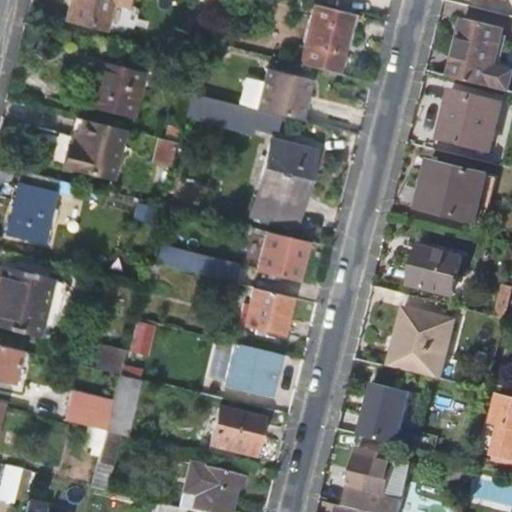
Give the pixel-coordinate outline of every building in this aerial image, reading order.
[(126,0),(71,0),(67,19),(105,27),(111,2),(125,5),(126,0)] [(342,53),(352,11),(316,2),(303,60),(336,68),(339,54),(342,53)] [(490,85),(499,48),(504,28),(465,19),(458,47),(462,48),(456,76),(490,85)] [(506,51),(499,48),(490,85),(497,87),(506,51)] [(96,58),(85,105),(133,116),(143,70),(96,58)] [(265,66),(256,107),(287,114),(300,118),(310,76),(265,66)] [(441,137),(490,149),(503,102),(453,89),(441,137)] [(256,107),(203,94),(188,91),(185,103),(227,113),(225,121),(236,123),(235,127),(256,131),(257,127),(282,133),(287,114),(256,107)] [(113,177),(127,128),(84,118),(80,135),(59,131),(50,163),(113,177)] [(154,161),(171,164),(177,140),(160,136),(154,161)] [(313,150),(271,140),(253,213),(295,223),(313,150)] [(424,207),(492,224),(503,178),(435,161),(424,207)] [(46,243),(61,178),(49,175),(47,177),(29,173),(29,171),(27,170),(10,234),(46,243)] [(156,207),(137,202),(133,219),(152,223),(156,207)] [(298,278),(307,238),(267,228),(258,269),(298,278)] [(411,280),(454,290),(462,254),(421,243),(411,280)] [(165,247),(161,263),(234,281),(239,265),(165,247)] [(154,284),(159,263),(147,260),(142,281),(154,284)] [(41,275),(0,264),(0,325),(27,332),(41,275)] [(284,333),(292,296),(254,286),(245,324),(284,333)] [(395,366),(441,377),(456,317),(405,305),(397,338),(402,339),(395,366)] [(138,319),(134,350),(151,352),(155,321),(138,319)] [(0,375),(18,380),(27,350),(0,342),(0,375)] [(225,381),(259,390),(269,351),(234,342),(225,381)] [(225,381),(232,348),(214,344),(208,369),(215,371),(214,378),(225,381)] [(103,345),(98,367),(119,373),(125,350),(103,345)] [(268,392),(278,353),(269,351),(259,390),(268,392)] [(138,389),(141,378),(119,373),(114,394),(106,426),(122,430),(127,409),(135,410),(138,399),(130,398),(133,388),(138,389)] [(376,381),(363,435),(431,451),(434,437),(418,433),(401,429),(411,390),(376,381)] [(70,384),(62,418),(87,425),(105,429),(106,426),(114,394),(70,384)] [(427,394),(411,390),(401,429),(418,433),(427,394)] [(511,394),(502,392),(496,421),(503,422),(496,452),(505,454),(503,461),(511,462),(511,394)] [(210,446),(253,457),(263,419),(219,408),(210,446)] [(82,445),(101,449),(105,429),(87,425),(82,445)] [(101,449),(98,461),(92,485),(106,489),(112,464),(119,433),(105,429),(101,449)] [(360,447),(359,453),(395,462),(399,463),(400,460),(401,457),(360,447)] [(495,459),(503,461),(505,454),(496,452),(495,459)] [(355,487),(350,508),(367,511),(400,511),(411,463),(400,460),(399,463),(395,462),(359,453),(351,486),(355,487)] [(190,463),(179,506),(203,511),(229,511),(236,484),(242,486),(245,475),(190,463)] [(0,494),(0,495),(13,499),(20,467),(7,464),(0,494)] [(15,499),(23,468),(20,467),(13,499),(15,499)] [(355,487),(351,486),(346,507),(350,508),(355,487)] [(185,511),(186,510),(154,503),(152,511),(185,511)]
